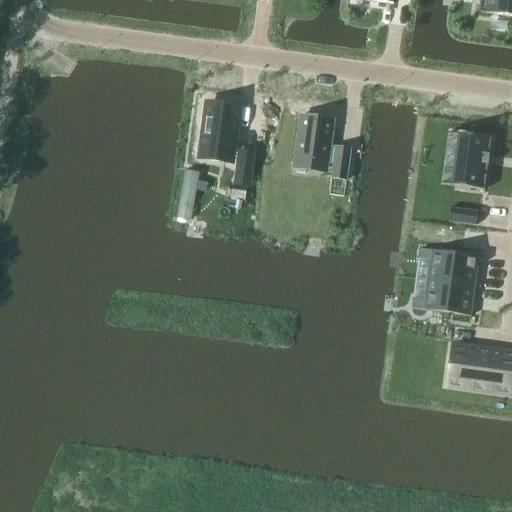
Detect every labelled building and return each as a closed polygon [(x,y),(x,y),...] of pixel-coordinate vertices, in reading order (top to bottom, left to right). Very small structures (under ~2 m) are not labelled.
[(511,0),(479,0),(477,13),(511,17),(511,0)] [(203,120),(200,138),(202,138),(201,151),(230,155),(237,108),(207,104),(205,120),(203,120)] [(300,116),(294,160),(332,165),(330,180),(345,182),(349,150),(335,148),(326,146),(329,122),(332,122),(332,121),(300,116)] [(455,174),(453,187),(459,187),(459,188),(483,191),(490,139),(459,135),(454,174),(455,174)] [(238,152),(235,171),(250,173),(252,154),(238,152)] [(437,207),(436,221),(463,225),(464,210),(437,207)] [(418,250),(417,260),(427,261),(424,281),(474,288),(478,258),(418,250)] [(411,300),(410,310),(470,318),(474,288),(424,281),(421,301),(411,300)] [(511,355),(451,347),(446,386),(510,394),(511,379),(511,355)]
